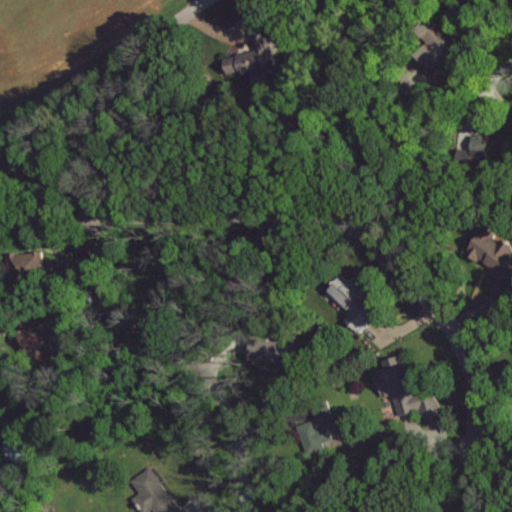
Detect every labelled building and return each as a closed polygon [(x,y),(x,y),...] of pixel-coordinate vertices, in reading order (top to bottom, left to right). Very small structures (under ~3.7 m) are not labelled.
[(415,22),(426,12),(439,27),(434,31),(437,34),(440,32),(454,48),(430,69),(419,57),(435,43),(415,22)] [(248,16),(259,14),(268,49),(273,47),(278,67),(266,69),(268,78),(252,82),(250,73),(232,77),(230,69),(259,62),(248,16)] [(487,158),(487,134),(472,134),(473,158),(487,158)] [(498,266),(489,290),(510,298),(511,292),(511,243),(478,230),(469,254),(498,266)] [(38,253),(17,253),(17,269),(38,270),(38,253)] [(348,315),(366,329),(379,312),(338,281),(330,291),(353,308),(348,315)] [(288,340),(253,339),(253,357),(287,358),(288,340)] [(386,360),(401,356),(403,365),(410,363),(417,386),(412,387),(415,397),(435,392),(439,406),(427,409),(433,428),(418,432),(413,413),(400,417),(393,392),(385,394),(380,378),(376,379),(374,374),(380,373),(381,377),(390,374),(386,360)] [(297,425),(314,419),(309,402),(328,397),(334,418),(316,423),(318,430),(329,426),(335,447),(306,455),(297,425)] [(137,482),(149,472),(180,511),(156,511),(154,508),(149,511),(140,511),(134,504),(147,494),(137,482)]
